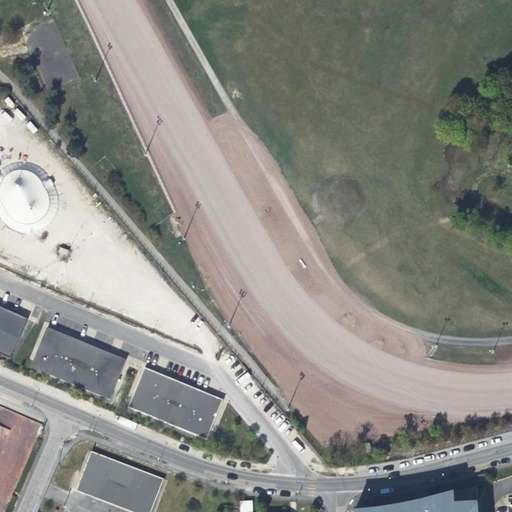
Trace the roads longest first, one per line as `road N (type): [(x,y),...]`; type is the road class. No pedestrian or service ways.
road 1 (residential): [(0,280),(218,373),(286,449),(302,485)]
road 2 (tertiary): [(65,411),(230,476),(302,485)]
road 3 (tertiary): [(334,486),(511,446)]
